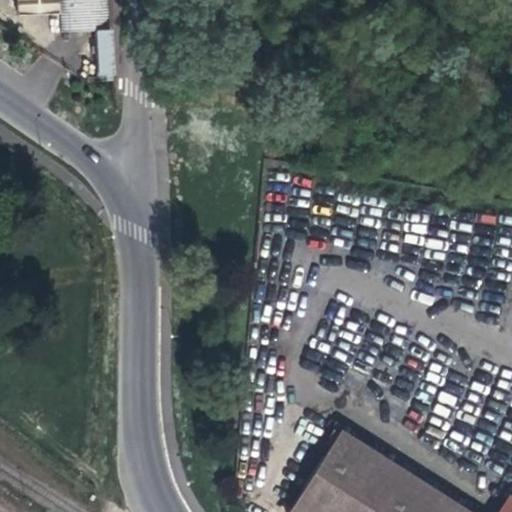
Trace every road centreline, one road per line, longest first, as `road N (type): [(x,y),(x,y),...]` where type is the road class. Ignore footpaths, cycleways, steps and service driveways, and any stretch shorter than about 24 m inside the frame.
road 1 (unclassified): [(136,206),(140,423),(165,511)]
road 2 (unclassified): [(142,0),(136,206)]
road 3 (unclassified): [(0,100),(92,163),(136,206)]
